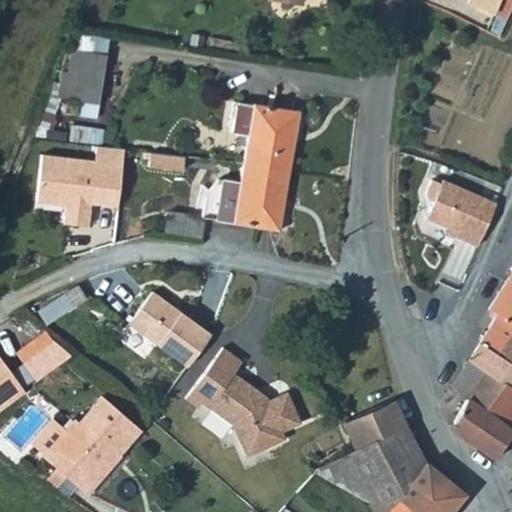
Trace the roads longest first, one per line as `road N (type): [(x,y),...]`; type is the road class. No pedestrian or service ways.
road 1 (residential): [(0,304),(93,263),(148,253),(211,256),(381,287)]
road 2 (unclassified): [(393,0),(374,160),(381,287)]
road 3 (unclassified): [(381,287),(442,452),(505,511)]
